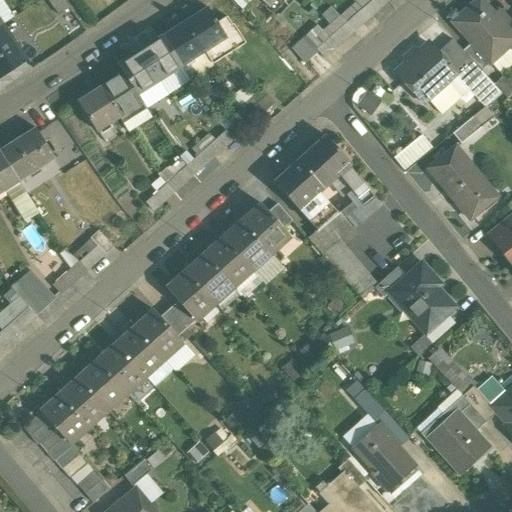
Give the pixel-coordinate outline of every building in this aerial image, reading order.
[(68,8),(61,0),(46,0),(58,15),(68,8)] [(259,0),(268,8),(269,7),(268,7),(274,0),(259,0)] [(285,7),(277,0),(274,0),(268,7),(269,7),(268,8),(277,16),(285,7)] [(353,0),(356,3),(357,1),(363,8),(372,0),(353,0)] [(385,0),(372,0),(363,8),(371,17),(387,2),(385,0)] [(511,44),(511,35),(480,0),(478,0),(452,23),(471,44),(489,65),(511,44)] [(356,3),(348,10),(362,25),(371,17),(363,8),(357,1),(356,3)] [(207,11),(185,25),(203,53),(226,38),(208,9),(207,9),(207,11)] [(362,25),(348,10),(339,17),(345,24),(353,32),(362,25)] [(339,17),(323,32),(329,38),(345,24),(339,17)] [(345,24),(329,38),(337,47),(353,32),(345,24)] [(185,25),(163,39),(181,67),(203,53),(185,25)] [(25,61),(1,26),(0,26),(0,78),(26,61),(26,60),(25,61)] [(323,32),(317,26),(306,36),(319,51),(319,52),(324,58),(337,47),(329,38),(323,32)] [(319,51),(306,36),(291,49),(305,64),(319,52),(319,51)] [(163,39),(141,53),(159,81),(181,67),(163,39)] [(451,40),(436,54),(453,74),(469,60),(462,52),(451,40)] [(489,65),(471,44),(462,52),(469,60),(480,73),(489,65)] [(427,45),(396,73),(413,93),(413,97),(417,102),(427,103),(433,97),(433,94),(453,76),(454,75),(453,74),(436,54),(427,45)] [(159,81),(141,53),(118,67),(123,75),(137,95),(159,81)] [(480,73),(469,60),(453,74),(454,75),(453,76),(463,87),(480,73)] [(123,75),(101,89),(120,117),(131,109),(142,102),(137,95),(123,75)] [(101,89),(79,104),(78,103),(77,103),(97,134),(98,133),(97,132),(120,117),(101,89)] [(369,90),(358,104),(371,115),(382,101),(369,90)] [(262,114),(249,99),(241,107),(246,113),(254,121),(262,114)] [(142,102),(131,109),(136,116),(146,109),(142,102)] [(246,113),(234,123),(242,132),(254,121),(246,113)] [(234,123),(229,117),(221,125),(226,131),(234,139),(242,132),(234,123)] [(472,119),(451,135),(460,145),(480,129),(472,119)] [(27,134),(26,135),(26,136),(0,152),(0,153),(18,181),(53,159),(54,160),(55,160),(35,129),(34,129),(35,131),(28,135),(27,134)] [(234,139),(226,131),(215,141),(222,150),(234,139)] [(404,168),(434,147),(424,134),(394,155),(404,168)] [(215,141),(209,135),(201,142),(214,157),(222,150),(215,141)] [(379,207),(348,168),(350,166),(324,138),(272,184),(298,213),(317,195),(338,176),(351,191),(344,197),(355,209),(345,217),(354,228),(379,207)] [(214,157),(201,142),(193,150),(198,156),(206,164),(214,157)] [(496,198),(455,148),(427,170),(468,220),(496,198)] [(0,192),(18,181),(0,153),(0,192)] [(206,164),(198,156),(186,166),(194,175),(206,164)] [(186,166),(174,177),(182,186),(194,175),(186,166)] [(174,177),(169,171),(161,178),(174,193),(182,186),(174,177)] [(174,193),(161,178),(152,186),(157,192),(165,201),(174,193)] [(165,201),(157,192),(146,202),(154,211),(165,201)] [(317,195),(298,213),(316,233),(319,230),(336,216),(317,195)] [(260,206),(241,224),(265,251),(285,234),(282,231),(267,214),(260,206)] [(292,223),(276,206),(267,214),(282,231),(292,223)] [(336,216),(319,230),(333,245),(338,241),(354,228),(345,217),(341,212),(336,216)] [(511,213),(486,234),(494,244),(511,229),(511,213)] [(265,251),(241,224),(222,240),(247,268),(265,251)] [(511,229),(494,244),(493,245),(510,266),(511,264),(511,229)] [(333,245),(319,230),(316,233),(307,240),(362,300),(375,288),(377,286),(338,241),(333,245)] [(113,248),(98,231),(90,239),(104,256),(105,256),(113,248)] [(247,268),(222,240),(203,257),(228,285),(247,268)] [(97,247),(80,262),(87,271),(104,256),(97,247)] [(228,285),(203,257),(185,274),(209,301),(228,285)] [(80,262),(62,278),(70,286),(87,271),(80,262)] [(441,286),(421,264),(406,278),(392,289),(394,291),(389,295),(425,335),(456,308),(438,288),(441,286)] [(377,286),(375,288),(385,299),(389,295),(394,291),(392,289),(406,278),(397,268),(377,286)] [(62,278),(57,272),(47,280),(61,294),(70,286),(62,278)] [(56,299),(32,273),(12,290),(23,302),(36,317),(56,299)] [(209,301),(185,274),(166,290),(180,306),(191,318),(209,301)] [(36,317),(23,302),(14,310),(20,316),(28,325),(36,317)] [(191,318),(180,306),(171,314),(186,331),(196,323),(191,318)] [(162,322),(154,313),(134,331),(159,358),(179,341),(177,339),(162,322)] [(186,331),(171,314),(162,322),(177,339),(186,331)] [(20,316),(2,331),(10,340),(28,325),(20,316)] [(334,348),(354,345),(351,328),(331,331),(334,348)] [(2,331),(0,333),(0,349),(10,340),(2,331)] [(159,358),(134,331),(116,347),(141,374),(159,358)] [(116,347),(96,364),(121,392),(141,374),(116,347)] [(428,359),(466,393),(476,381),(439,348),(428,359)] [(96,364),(78,380),(103,408),(121,392),(96,364)] [(78,380),(59,397),(84,424),(103,408),(78,380)] [(495,414),(472,388),(462,398),(465,402),(485,424),(495,414)] [(509,402),(495,414),(505,425),(503,427),(511,436),(511,388),(504,396),(509,402)] [(384,413),(365,392),(353,402),(373,423),(384,413)] [(59,397),(40,414),(65,442),(84,424),(59,397)] [(465,402),(456,411),(475,432),(485,424),(465,402)] [(244,406),(225,420),(232,429),(251,415),(244,406)] [(456,411),(423,440),(458,479),(491,449),(475,432),(456,411)] [(40,416),(23,431),(30,439),(47,425),(40,416)] [(47,425),(30,439),(37,448),(39,447),(54,434),(47,425)] [(379,426),(351,450),(389,491),(414,468),(392,444),(394,443),(379,426)] [(54,434),(39,447),(46,455),(62,442),(55,434),(54,434)] [(46,455),(46,456),(53,464),(54,463),(70,450),(63,442),(62,442),(46,455)] [(70,450),(54,463),(61,472),(62,472),(78,458),(71,450),(70,450)] [(78,458),(62,472),(69,480),(70,480),(85,467),(86,466),(79,458),(78,458)] [(366,481),(348,462),(338,470),(343,475),(356,489),(366,481)] [(142,464),(124,479),(131,489),(150,473),(142,464)] [(85,467),(70,480),(77,488),(93,475),(85,467)] [(93,475),(77,488),(85,497),(101,483),(94,475),(93,475)] [(376,511),(356,489),(343,475),(328,488),(338,499),(324,511),(376,511)] [(101,483),(85,497),(92,506),(109,492),(101,483)] [(152,511),(135,491),(110,511),(152,511)]
